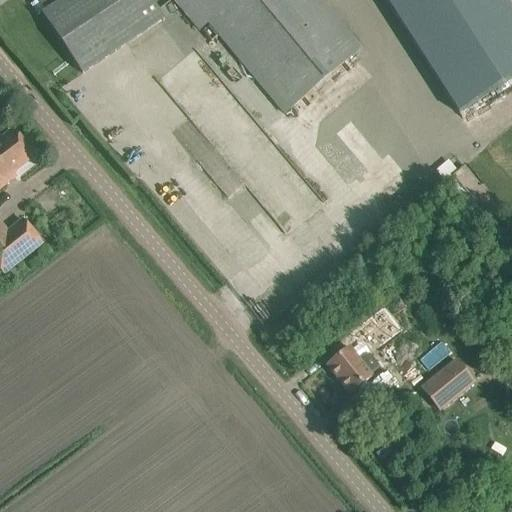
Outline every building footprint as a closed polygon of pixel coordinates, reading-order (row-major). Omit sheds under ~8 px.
[(33,0),(35,3),(38,1),(45,11),(60,0),(33,0)] [(60,0),(45,11),(42,13),(82,73),(162,20),(156,11),(148,0),(60,0)] [(173,0),(184,13),(199,30),(207,23),(284,114),(360,49),(319,0),(173,0)] [(387,0),(456,105),(511,69),(511,9),(506,0),(387,0)] [(0,188),(14,177),(11,173),(32,157),(13,132),(2,141),(1,139),(0,139),(0,188)] [(454,180),(445,187),(467,215),(476,207),(454,180)] [(0,224),(0,272),(3,275),(41,245),(23,222),(7,234),(0,224)] [(432,306),(460,283),(458,282),(467,275),(458,264),(422,292),(432,306)] [(370,347),(418,326),(405,299),(358,320),(370,347)] [(349,349),(327,367),(349,395),(372,377),(370,375),(379,367),(369,354),(371,353),(361,339),(349,349)] [(457,362),(423,388),(441,411),(448,406),(474,386),(459,365),(457,362)]
